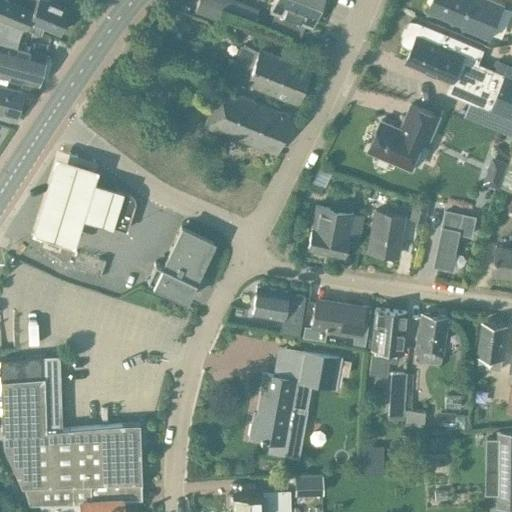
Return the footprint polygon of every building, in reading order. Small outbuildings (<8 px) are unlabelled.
[(7,0),(0,0),(0,17),(25,28),(25,27),(40,33),(43,26),(59,33),(69,9),(48,0),(36,0),(32,10),(7,0)] [(203,0),(198,0),(195,10),(218,19),(222,7),(203,0)] [(203,0),(222,7),(224,8),(225,8),(253,19),(258,9),(234,0),(203,0)] [(320,2),(313,0),(273,0),(270,9),(276,11),(271,24),(301,35),(308,18),(313,20),(320,2)] [(431,0),(428,8),(449,17),(467,25),(466,27),(485,35),(490,37),(492,34),(504,4),(495,0),(431,0)] [(409,21),(402,40),(407,44),(412,46),(406,61),(437,74),(452,80),(447,92),(470,101),(479,105),(511,118),(511,65),(499,60),(495,69),(478,62),(484,49),(446,33),(417,21),(409,21)] [(234,75),(246,80),(250,82),(262,86),(296,100),(309,67),(295,61),(301,46),(285,40),(279,56),(259,48),(254,60),(242,56),(234,75)] [(0,74),(9,77),(38,84),(46,54),(0,41),(0,74)] [(0,111),(16,116),(23,92),(0,85),(0,111)] [(219,90),(212,109),(211,108),(205,123),(275,151),(289,115),(229,91),(223,92),(219,90)] [(470,101),(464,114),(511,133),(511,118),(479,105),(470,101)] [(440,115),(412,103),(402,128),(382,119),(369,150),(412,168),(428,130),(433,132),(440,115)] [(511,152),(501,186),(511,189),(511,152)] [(506,158),(491,154),(482,181),(499,186),(506,158)] [(98,172),(55,159),(31,237),(73,249),(81,221),(110,230),(121,193),(94,185),(98,172)] [(105,217),(105,219),(105,221),(105,222),(107,223),(125,229),(133,203),(134,202),(134,200),(133,199),(133,198),(132,196),(132,195),(130,194),(129,193),(128,193),(119,190),(116,190),(114,191),(112,193),(112,196),(109,205),(105,217)] [(428,202),(413,198),(409,218),(424,222),(428,202)] [(308,247),(319,249),(344,255),(353,211),(317,204),(308,247)] [(444,209),(433,262),(451,266),(458,231),(471,233),(475,215),(444,209)] [(396,255),(403,214),(375,210),(368,250),(396,255)] [(186,299),(213,241),(181,225),(163,264),(156,261),(147,281),(186,299)] [(497,244),(493,271),(511,273),(511,232),(510,246),(497,244)] [(251,313),(281,318),(279,332),(299,335),(302,315),(301,315),(304,296),(287,293),(287,290),(256,285),(251,313)] [(311,326),(319,328),(359,334),(364,307),(327,301),(326,303),(315,301),(311,326)] [(371,349),(369,369),(386,371),(388,351),(401,352),(406,311),(375,308),(371,349)] [(440,363),(447,316),(421,312),(416,347),(417,347),(415,360),(440,363)] [(479,355),(489,357),(487,367),(502,370),(508,325),(483,321),(479,355)] [(304,350),(299,380),(334,386),(340,357),(304,350)] [(61,426),(59,357),(58,353),(0,357),(0,372),(2,435),(4,446),(20,485),(23,485),(29,503),(40,502),(40,511),(122,511),(122,499),(142,499),(141,486),(137,482),(141,482),(139,422),(119,423),(119,422),(61,426)] [(403,414),(407,369),(392,368),(389,413),(403,414)] [(252,421),(249,437),(276,442),(275,450),(287,453),(298,454),(305,410),(289,407),(294,379),(264,374),(256,422),(252,421)] [(424,430),(426,408),(405,406),(404,428),(424,430)] [(487,472),(500,473),(499,507),(511,507),(511,430),(500,431),(500,450),(487,449),(487,472)] [(424,467),(425,434),(408,434),(408,467),(424,467)] [(358,464),(381,465),(382,444),(359,444),(358,464)] [(295,478),(295,496),(323,495),(322,477),(295,478)] [(229,509),(229,511),(264,511),(264,509),(290,508),(289,491),(279,491),(263,491),(263,494),(232,496),(232,507),(229,509)]
